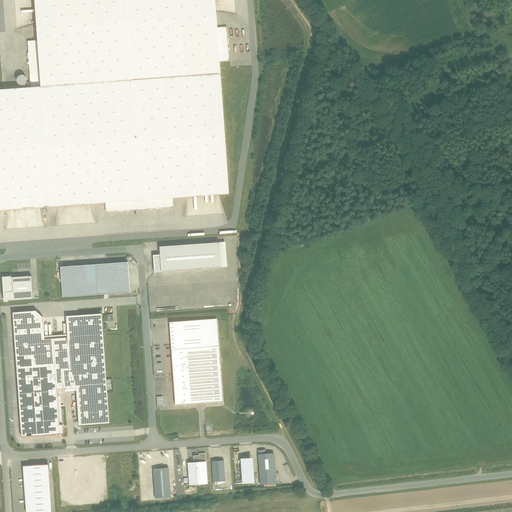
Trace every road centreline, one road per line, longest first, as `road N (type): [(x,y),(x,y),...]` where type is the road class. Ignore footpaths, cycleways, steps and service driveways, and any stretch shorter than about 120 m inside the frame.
road 1 (unclassified): [(154,446),(277,438),(310,492),(320,495),(511,474)]
road 2 (unclassified): [(0,258),(140,249),(154,446)]
road 3 (unclassified): [(154,446),(5,455)]
